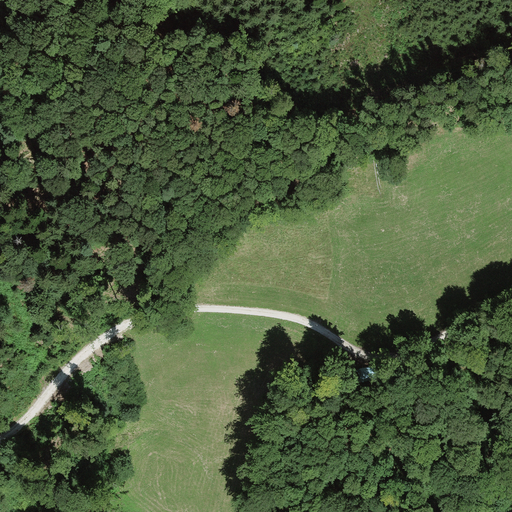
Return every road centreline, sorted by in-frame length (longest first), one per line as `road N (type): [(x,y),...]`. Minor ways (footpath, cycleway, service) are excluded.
road 1 (track): [(0,439),(89,349),(148,315),(183,308),(265,312),(386,358),(465,325),(511,293)]
road 2 (track): [(402,511),(424,482),(351,461),(345,376)]
